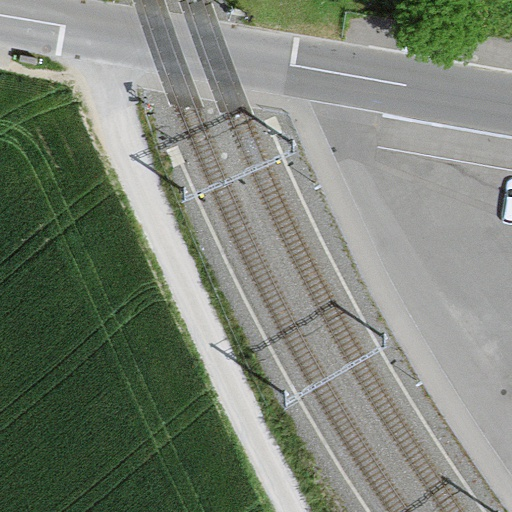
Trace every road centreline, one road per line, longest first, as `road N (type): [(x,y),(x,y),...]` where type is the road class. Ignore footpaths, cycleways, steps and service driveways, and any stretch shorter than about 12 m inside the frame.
road 1 (track): [(91,29),(101,73),(197,311),(294,511)]
road 2 (unclassified): [(511,101),(0,14)]
